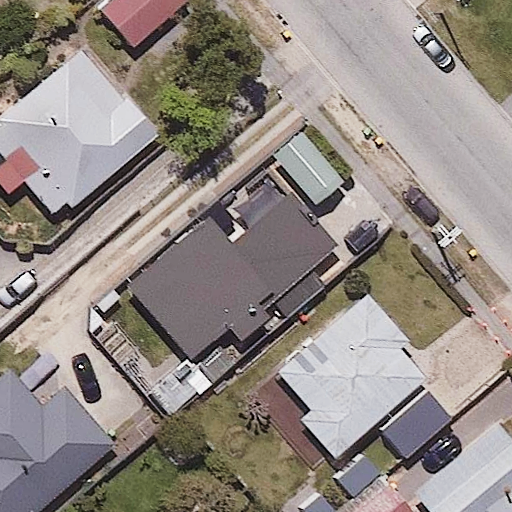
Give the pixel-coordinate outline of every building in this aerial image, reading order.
[(192,2),(190,0),(93,0),(89,4),(132,53),(192,2)] [(168,120),(90,21),(0,92),(0,197),(23,179),(51,214),(168,120)] [(226,205),(216,193),(122,276),(185,347),(217,319),(234,338),(336,248),(267,170),(226,205)] [(0,281),(14,269),(0,253),(0,281)] [(433,365),(364,279),(268,357),(302,399),(288,410),(323,454),(433,365)] [(206,380),(182,351),(147,381),(172,410),(206,380)] [(33,392),(6,362),(0,367),(0,511),(33,511),(117,438),(58,371),(33,392)] [(511,511),(511,425),(500,411),(406,491),(423,511),(511,511)] [(414,511),(361,448),(335,470),(350,488),(335,501),(317,481),(281,511),(280,511),(414,511)]
